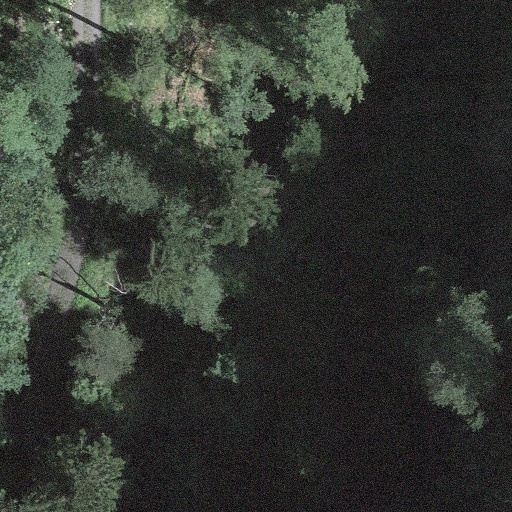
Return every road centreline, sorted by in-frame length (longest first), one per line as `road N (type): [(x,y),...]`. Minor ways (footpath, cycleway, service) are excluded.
road 1 (track): [(81,511),(54,478),(45,375),(92,162),(86,0)]
road 2 (track): [(511,413),(341,511)]
